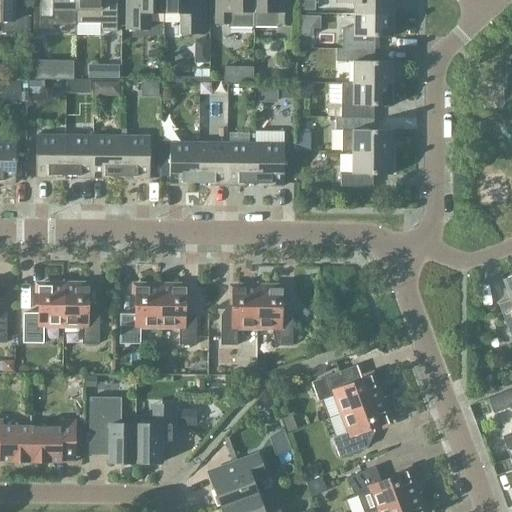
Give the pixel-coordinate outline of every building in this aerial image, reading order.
[(0,0),(0,20),(1,21),(1,33),(27,33),(27,7),(13,7),(12,0),(0,0)] [(75,10),(75,0),(38,0),(39,19),(52,19),(52,10),(75,10)] [(99,23),(99,32),(116,32),(116,0),(75,0),(75,10),(75,23),(99,23)] [(163,12),(163,0),(126,0),(126,29),(148,29),(148,12),(163,12)] [(163,0),(163,12),(180,13),(180,33),(203,33),(203,0),(163,0)] [(252,27),(252,0),(215,0),(215,23),(227,23),(227,26),(252,27)] [(278,24),(290,24),(289,0),(252,0),(252,27),(278,27),(278,24)] [(353,14),(393,15),(392,0),(337,0),(353,3),(353,14)] [(392,37),(393,15),(353,14),(353,26),(341,29),(341,48),(373,49),(374,37),(392,37)] [(335,48),(335,61),(352,61),(352,83),(392,84),(392,82),(395,81),(396,78),(396,71),(395,68),(392,67),(392,61),(373,61),(373,49),(341,48),(335,48)] [(0,103),(20,103),(20,80),(0,79),(0,103)] [(340,97),(340,117),(373,118),(373,105),(392,106),(392,84),(352,83),(341,83),(340,97)] [(335,117),(334,130),(341,130),(341,152),(351,152),(391,152),(391,130),(373,130),(373,118),(340,117),(335,117)] [(64,175),(64,135),(35,135),(35,177),(48,178),(48,175),(64,175)] [(92,178),(92,136),(64,135),(64,175),(80,175),(80,178),(92,178)] [(120,176),(120,136),(92,136),(92,178),(104,178),(104,176),(120,176)] [(136,178),(149,179),(149,136),(120,136),(120,176),(136,176),(136,178)] [(2,183),(15,183),(15,141),(0,140),(0,180),(2,181),(2,183)] [(198,183),(198,143),(169,142),(169,185),(182,185),(182,182),(198,183)] [(226,185),(226,143),(198,143),(198,183),(213,183),(213,185),(226,185)] [(254,183),(254,143),(226,143),(226,185),(238,185),(238,183),(254,183)] [(270,186),(283,186),(283,144),(254,143),(254,183),(270,183),(270,186)] [(391,174),(391,152),(351,152),(351,174),(340,173),(340,186),(372,187),(372,174),(391,174)] [(511,275),(503,279),(510,299),(498,304),(510,338),(511,337),(511,275)] [(62,326),(63,284),(38,283),(38,313),(22,313),(22,343),(43,343),(43,326),(62,326)] [(81,343),(98,344),(98,314),(87,313),(87,284),(63,284),(62,326),(82,326),(81,343)] [(159,327),(159,285),(135,284),(134,314),(119,314),(119,344),(140,344),(140,327),(159,327)] [(184,315),(184,285),(159,285),(159,327),(178,327),(178,345),(195,345),(195,315),(184,315)] [(256,328),(256,286),(232,285),(231,315),(220,315),(219,345),(236,345),(236,328),(256,328)] [(280,316),(281,286),(256,286),(256,328),(271,328),(275,346),(292,346),(292,316),(280,316)] [(380,398),(372,375),(344,386),(339,371),(310,382),(318,401),(334,395),(341,413),(380,398)] [(493,413),(511,406),(511,398),(509,390),(487,398),(493,413)] [(120,424),(120,397),(88,397),(88,443),(109,443),(108,462),(134,462),(135,424),(120,424)] [(361,432),(389,421),(380,398),(341,413),(347,431),(331,438),(338,457),(367,446),(361,432)] [(134,462),(160,463),(161,444),(174,444),(174,410),(150,410),(149,424),(135,424),(134,462)] [(0,461),(29,461),(30,426),(1,426),(1,420),(0,419),(0,461)] [(74,462),(74,420),(59,420),(59,427),(30,426),(29,461),(74,462)] [(511,432),(501,436),(511,465),(511,432)] [(284,435),(272,439),(279,462),(292,458),(284,435)] [(252,480),(265,475),(257,454),(207,472),(221,508),(257,494),(252,480)] [(374,467),(346,477),(353,497),(357,496),(362,511),(369,511),(377,510),(376,509),(416,494),(408,471),(380,481),(374,467)] [(278,511),(275,503),(262,508),(257,494),(221,508),(222,511),(278,511)] [(422,511),(416,494),(376,509),(377,510),(377,511),(422,511)]
